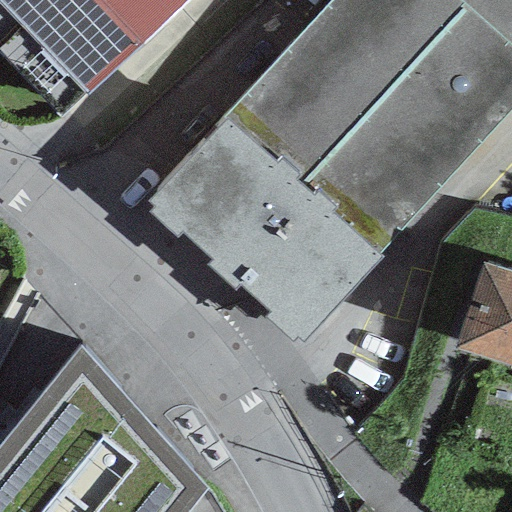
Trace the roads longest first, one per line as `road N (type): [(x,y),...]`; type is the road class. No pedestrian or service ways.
road 1 (residential): [(0,173),(226,361)]
road 2 (unknown): [(0,169),(213,0)]
road 3 (residential): [(400,511),(226,361)]
road 4 (unknown): [(107,267),(0,408)]
road 5 (residential): [(226,361),(290,511)]
